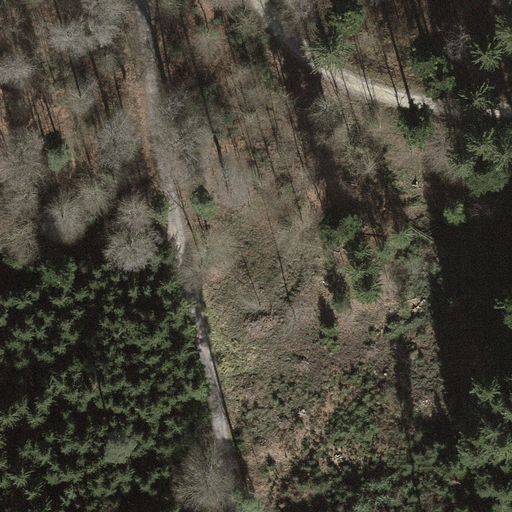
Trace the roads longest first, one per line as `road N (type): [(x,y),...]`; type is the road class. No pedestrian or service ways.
road 1 (track): [(217,511),(200,359),(135,0)]
road 2 (track): [(256,0),(272,25),(340,75),(424,103),(511,107)]
